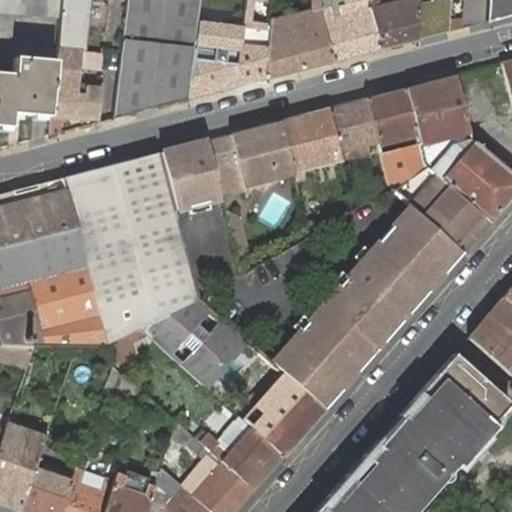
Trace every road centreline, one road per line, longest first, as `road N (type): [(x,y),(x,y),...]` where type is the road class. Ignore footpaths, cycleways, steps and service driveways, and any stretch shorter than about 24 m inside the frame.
road 1 (residential): [(0,169),(511,32)]
road 2 (residential): [(511,238),(271,511)]
